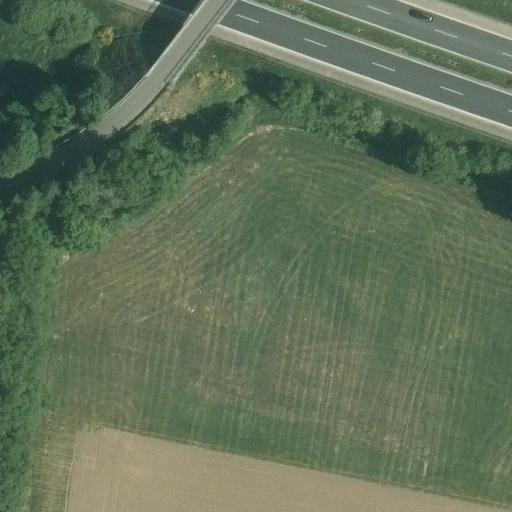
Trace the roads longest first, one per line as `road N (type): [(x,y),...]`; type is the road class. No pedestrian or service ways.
road 1 (motorway): [(147,0),(511,126)]
road 2 (unclassified): [(0,173),(54,160),(126,111),(220,0)]
road 3 (motorway): [(511,51),(362,0)]
